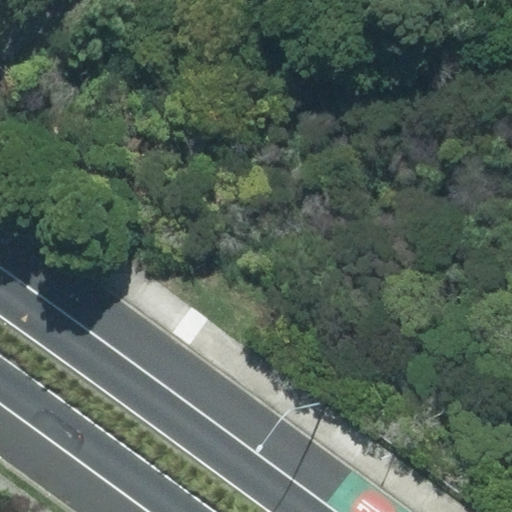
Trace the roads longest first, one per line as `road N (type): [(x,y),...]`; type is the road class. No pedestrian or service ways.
road 1 (secondary): [(0,268),(338,511)]
road 2 (secondary): [(146,511),(0,405)]
